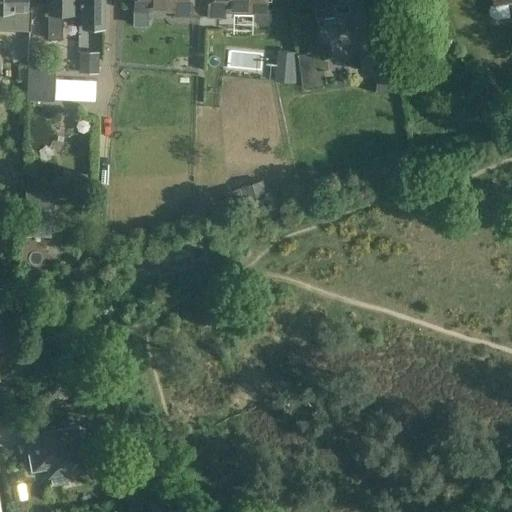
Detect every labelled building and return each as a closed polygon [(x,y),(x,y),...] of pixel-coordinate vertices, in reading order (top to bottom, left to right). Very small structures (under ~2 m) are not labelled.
[(0,0),(0,28),(13,29),(13,12),(28,12),(28,0),(0,0)] [(63,12),(81,13),(81,0),(49,0),(49,40),(62,40),(63,12)] [(81,0),(81,13),(81,27),(104,27),(104,0),(81,0)] [(134,0),(134,11),(149,11),(176,11),(176,16),(191,16),(191,0),(134,0)] [(271,20),(271,10),(268,10),(267,0),(208,0),(208,19),(226,19),(227,13),(253,13),(253,20),(257,24),(266,25),(271,20)] [(315,0),(318,13),(339,10),(340,14),(364,10),(365,16),(381,13),(379,0),(315,0)] [(508,2),(511,1),(511,0),(495,0),(496,5),(491,5),(489,10),(490,15),(494,18),(499,18),(511,17),(508,2)] [(78,48),(98,51),(101,34),(80,31),(78,48)] [(377,80),(394,77),(396,77),(391,41),(371,44),(377,80)] [(99,52),(79,51),(79,72),(98,73),(99,52)] [(296,52),(278,51),(274,81),(292,83),(296,52)] [(54,101),(55,70),(37,69),(38,62),(29,62),(28,101),(54,101)] [(28,182),(34,182),(37,178),(34,171),(28,170),(25,175),(28,182)] [(240,186),(241,187),(224,192),(228,206),(267,195),(262,180),(240,186)] [(54,208),(54,191),(25,191),(25,208),(54,208)] [(57,400),(73,403),(75,393),(59,390),(57,400)] [(65,427),(28,433),(31,454),(28,454),(31,473),(50,470),(51,478),(52,486),(68,483),(67,475),(80,473),(81,473),(78,455),(86,454),(82,432),(81,433),(80,426),(65,429),(65,427)] [(27,500),(25,484),(12,486),(14,501),(27,500)]
